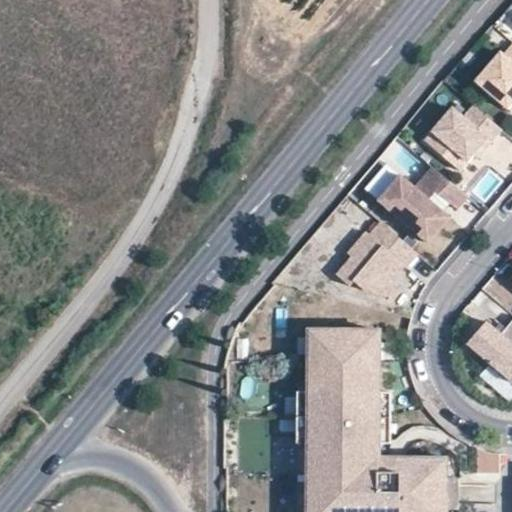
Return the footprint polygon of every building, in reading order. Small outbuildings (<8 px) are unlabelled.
[(511,107),(511,49),(505,58),(502,56),(477,85),(509,112),(511,107)] [(475,158),(488,142),(492,145),(503,133),(474,109),(464,121),(453,112),(426,145),(461,174),(475,158)] [(479,161),(492,145),(488,142),(475,158),(479,161)] [(428,249),(450,223),(442,217),(429,205),(436,197),(450,209),(457,215),(469,201),(435,171),(415,194),(401,182),(380,208),(428,249)] [(442,217),(450,209),(436,197),(429,205),(442,217)] [(419,258),(381,226),(370,238),(367,236),(348,258),(354,262),(339,280),(352,291),(356,286),(367,295),(387,300),(398,288),(392,284),(405,269),(408,271),(419,258)] [(511,321),(503,333),(488,320),(469,343),(511,379),(511,321)] [(377,332),(307,333),(307,395),(308,445),(308,506),(318,506),(318,511),(446,511),(446,502),(441,502),(441,483),(446,483),(446,457),(400,457),(400,472),(378,473),(378,457),(378,443),(377,392),(377,332)] [(389,392),(377,392),(378,443),(389,443),(389,392)] [(308,445),(307,395),(296,395),(296,445),(308,445)] [(481,453),(478,451),(478,474),(501,474),(500,455),(488,455),(481,453)] [(400,457),(378,457),(378,473),(400,472),(400,457)]
